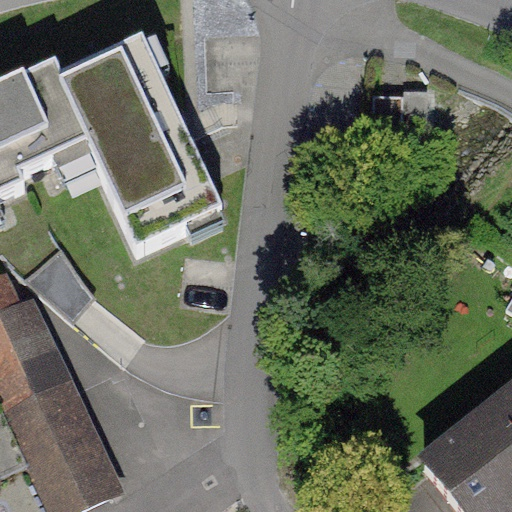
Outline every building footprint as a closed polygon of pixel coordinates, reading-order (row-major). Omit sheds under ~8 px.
[(217,188),(129,10),(72,38),(161,216),(217,188)] [(69,38),(0,71),(0,178),(111,124),(69,38)] [(438,103),(382,101),(380,158),(437,159),(438,103)] [(14,257),(0,263),(0,352),(76,511),(109,511),(131,501),(14,257)] [(511,511),(511,367),(407,447),(456,511),(511,511)]
